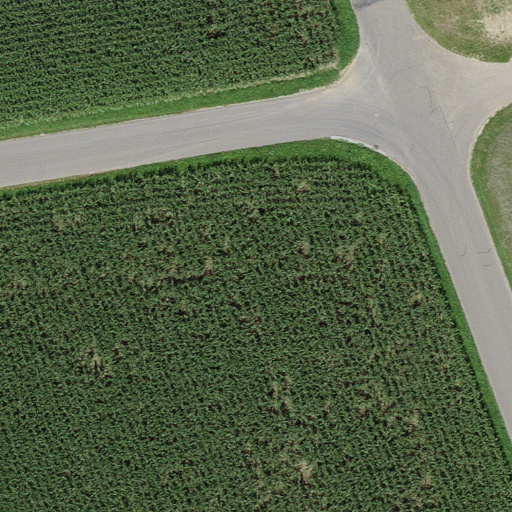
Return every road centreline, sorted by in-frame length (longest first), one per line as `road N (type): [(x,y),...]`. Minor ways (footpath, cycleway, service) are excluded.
road 1 (unclassified): [(413,103),(0,171)]
road 2 (tertiary): [(413,103),(511,363)]
